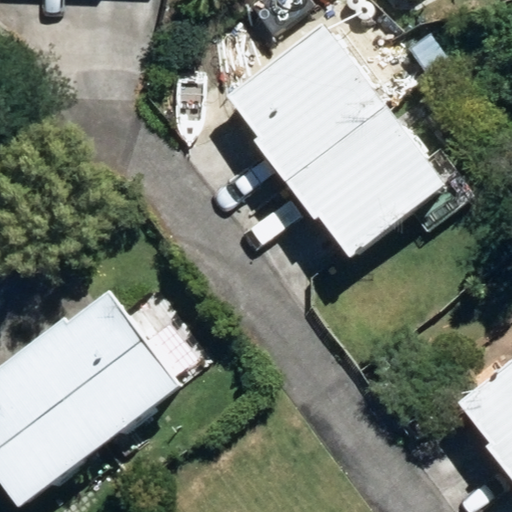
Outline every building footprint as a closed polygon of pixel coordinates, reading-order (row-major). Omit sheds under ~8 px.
[(287,134),(320,176),(418,99),(354,18),(263,90),(293,129),(287,134)] [(418,99),(320,176),(349,212),(356,206),(390,248),(479,177),(418,99)] [(511,215),(494,228),(509,249),(511,247),(511,215)] [(99,307),(60,337),(137,436),(214,377),(142,282),(103,311),(99,307)] [(137,436),(60,337),(20,366),(25,372),(0,390),(0,426),(55,498),(137,436)] [(511,379),(492,395),(511,421),(511,379)]
